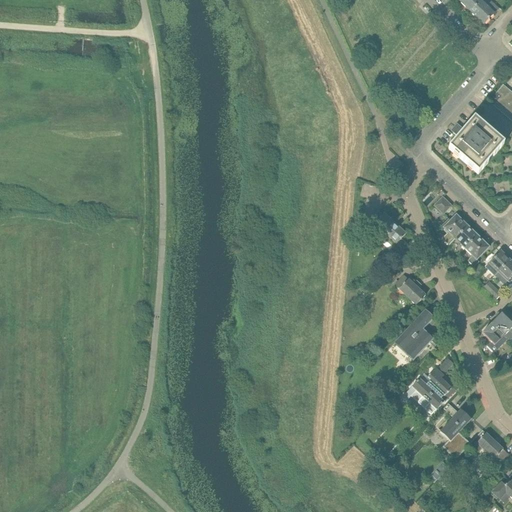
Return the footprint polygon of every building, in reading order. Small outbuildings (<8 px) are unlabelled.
[(469,12),(481,0),(460,0),(459,2),(469,12)] [(481,0),(469,12),(483,25),(494,14),(493,14),(498,9),(488,0),(481,0)] [(503,85),(495,93),(500,97),(507,89),(503,85)] [(507,89),(500,97),(504,101),(511,92),(507,89)] [(495,93),(488,102),(493,105),(500,97),(495,93)] [(504,101),(500,97),(493,105),(497,109),(504,101)] [(504,101),(497,109),(501,113),(508,104),(504,101)] [(511,108),(511,107),(508,104),(501,113),(506,116),(511,108)] [(461,127),(454,135),(457,138),(448,149),(478,174),(503,144),(474,119),(465,130),(461,127)] [(447,202),(442,197),(434,206),(438,211),(447,202)] [(451,206),(447,202),(438,211),(443,215),(451,206)] [(377,211),(366,223),(376,232),(377,232),(386,240),(388,238),(396,244),(384,256),(391,263),(408,245),(401,239),(405,234),(383,214),(382,216),(377,211)] [(448,219),(441,226),(448,233),(442,239),(449,245),(455,240),(467,227),(456,215),(450,221),(448,219)] [(455,240),(465,249),(477,236),(467,227),(455,240)] [(489,248),(477,236),(465,249),(472,256),(467,261),(474,268),(479,262),(476,260),(489,248)] [(495,276),(510,260),(501,251),(485,266),(495,276)] [(499,280),(503,277),(507,281),(508,281),(509,283),(511,280),(511,262),(510,260),(495,276),(499,280)] [(478,265),(470,274),(475,279),(483,270),(478,265)] [(389,274),(388,271),(381,274),(392,284),(396,280),(389,274)] [(413,285),(403,275),(394,285),(416,306),(418,304),(421,307),(427,300),(424,297),(425,296),(417,289),(420,286),(416,282),(413,285)] [(488,282),(484,287),(488,291),(492,286),(488,282)] [(500,293),(492,286),(488,291),(495,298),(500,293)] [(433,318),(425,310),(394,344),(413,361),(433,339),(426,332),(425,334),(422,331),(433,318)] [(509,341),(511,337),(511,324),(501,314),(491,324),(507,339),(509,341)] [(507,339),(491,324),(481,334),(490,342),(486,346),(494,353),(507,339)] [(407,392),(403,396),(408,400),(411,397),(427,412),(432,416),(436,411),(457,389),(442,375),(444,374),(453,364),(447,359),(437,370),(436,369),(433,372),(432,372),(430,375),(429,374),(428,376),(429,376),(427,377),(426,379),(423,382),(419,379),(407,392)] [(377,400),(368,409),(376,416),(384,407),(377,400)] [(453,418),(440,433),(449,442),(443,448),(455,460),(470,444),(458,433),(470,420),(460,410),(458,413),(448,404),(443,409),(453,418)] [(507,454),(485,434),(481,438),(480,439),(480,440),(477,443),(475,442),(470,448),(476,454),(481,449),(498,464),(507,454)] [(511,479),(511,480),(509,483),(509,482),(506,485),(505,486),(501,483),(492,493),(503,504),(510,497),(511,499),(511,479)]
